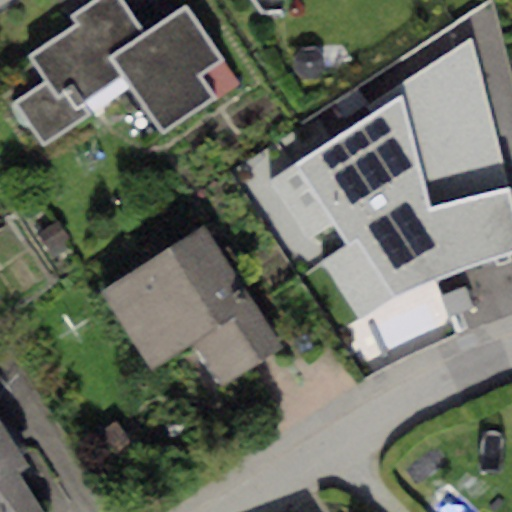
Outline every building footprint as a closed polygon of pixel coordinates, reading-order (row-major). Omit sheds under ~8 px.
[(47,81),(15,102),(44,146),(93,114),(85,102),(120,79),(160,139),(219,100),(203,75),(227,60),(189,3),(146,32),(125,0),(94,0),(73,14),(80,25),(31,57),(47,81)] [(511,254),(511,212),(471,39),(272,181),(359,321),(394,299),(511,254)] [(313,47),(302,48),(292,57),(294,70),(304,78),(316,79),(323,69),(322,56),(313,47)] [(59,220),(38,233),(50,252),(70,239),(59,220)] [(206,223),(102,291),(151,365),(192,338),(224,386),(286,345),(206,223)] [(0,423),(0,511),(45,511),(18,470),(26,464),(0,423)] [(116,423),(88,443),(107,469),(135,449),(116,423)]
